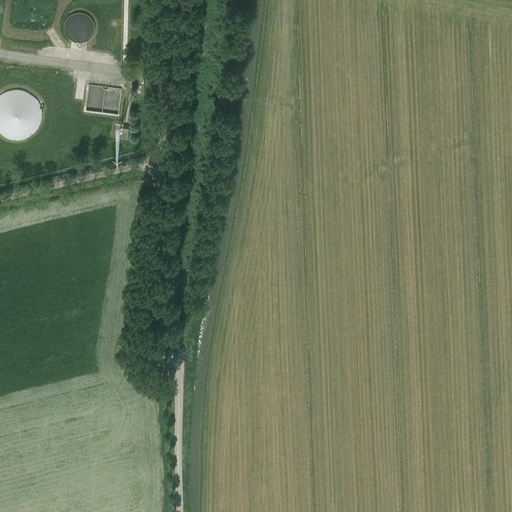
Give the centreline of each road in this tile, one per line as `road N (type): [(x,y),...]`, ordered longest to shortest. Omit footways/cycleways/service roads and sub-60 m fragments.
road 1 (unclassified): [(181,365),(186,222),(210,0)]
road 2 (unclassified): [(181,365),(161,356),(145,325),(163,155)]
road 3 (unclassified): [(0,196),(163,155)]
road 4 (unclassified): [(180,511),(181,365)]
